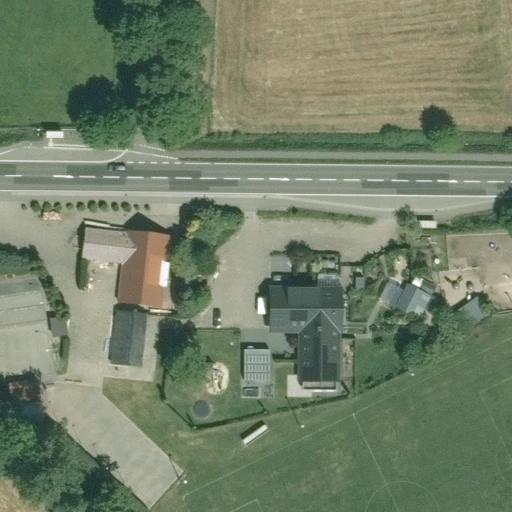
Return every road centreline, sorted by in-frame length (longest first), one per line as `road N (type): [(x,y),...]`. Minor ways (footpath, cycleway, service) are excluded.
road 1 (primary): [(145,177),(511,181)]
road 2 (residential): [(145,177),(161,0)]
road 3 (primary): [(0,175),(145,177)]
